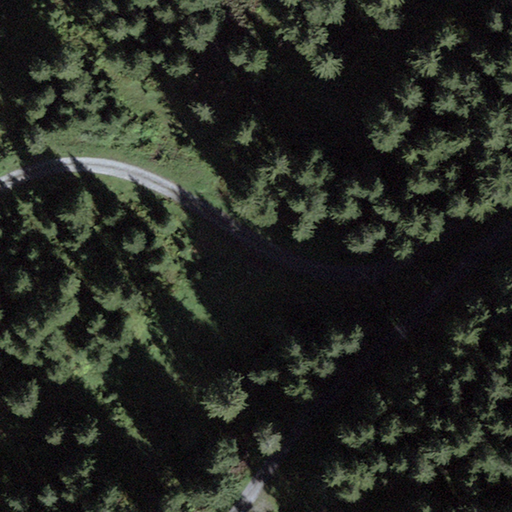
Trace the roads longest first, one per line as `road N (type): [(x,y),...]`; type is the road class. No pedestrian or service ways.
road 1 (track): [(511,199),(475,209),(393,266),(329,275),(109,164),(33,167),(0,187)]
road 2 (track): [(237,511),(317,411),(511,232)]
